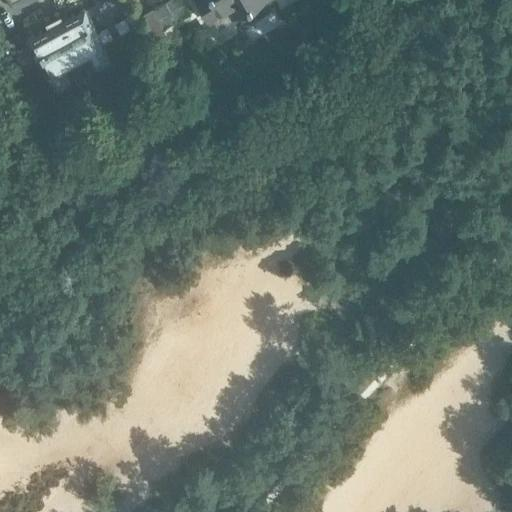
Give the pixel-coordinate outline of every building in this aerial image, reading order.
[(197,0),(192,2),(197,14),(193,17),(198,27),(202,26),(205,31),(215,25),(218,29),(227,24),(230,28),(260,12),(258,8),(262,7),(268,3),(266,0),(197,0)] [(47,25),(25,37),(40,65),(41,64),(54,89),(72,79),(64,63),(85,52),(93,68),(111,59),(102,41),(112,36),(107,25),(98,29),(85,5),(63,17),(60,12),(45,21),(47,25)] [(170,39),(163,26),(153,7),(141,14),(159,46),(170,39)] [(114,21),(120,32),(130,26),(125,15),(114,21)] [(171,93),(159,70),(152,74),(164,97),(171,93)]
